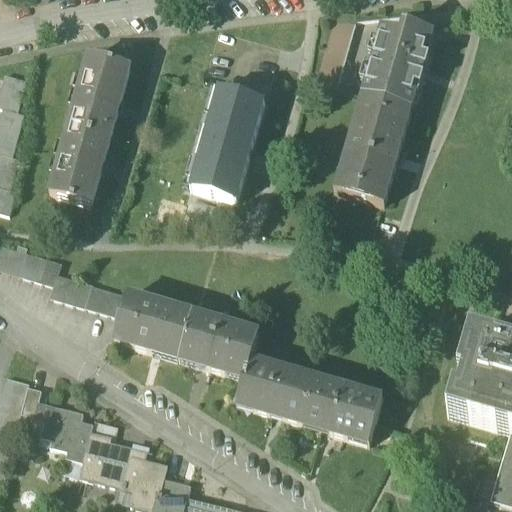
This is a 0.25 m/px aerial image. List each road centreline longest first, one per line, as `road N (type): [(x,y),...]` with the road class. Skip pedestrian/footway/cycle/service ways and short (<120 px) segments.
road 1 (residential): [(0,312),(294,511)]
road 2 (residential): [(217,0),(0,42)]
